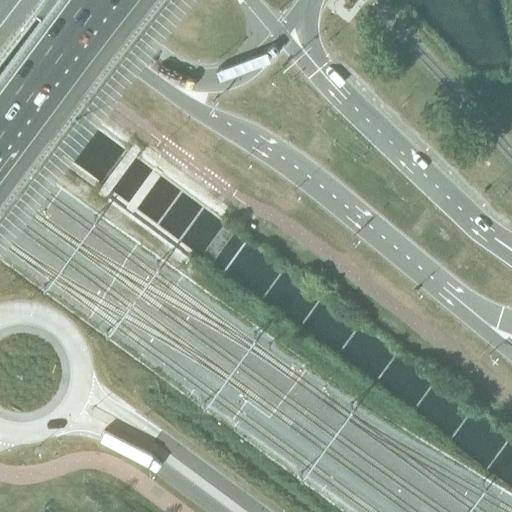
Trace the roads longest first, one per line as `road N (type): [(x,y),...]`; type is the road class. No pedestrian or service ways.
road 1 (secondary): [(134,57),(306,176),(418,271)]
road 2 (secondary): [(483,237),(281,35)]
road 3 (tertiary): [(260,511),(84,388)]
road 4 (tertiary): [(69,416),(143,455),(220,511)]
road 5 (motorway): [(134,57),(170,73),(227,77),(255,63),(281,35)]
road 6 (motorway): [(0,126),(96,0)]
road 7 (tertiary): [(84,388),(82,356),(66,329),(38,314),(0,317)]
road 8 (secondary): [(418,271),(511,352)]
